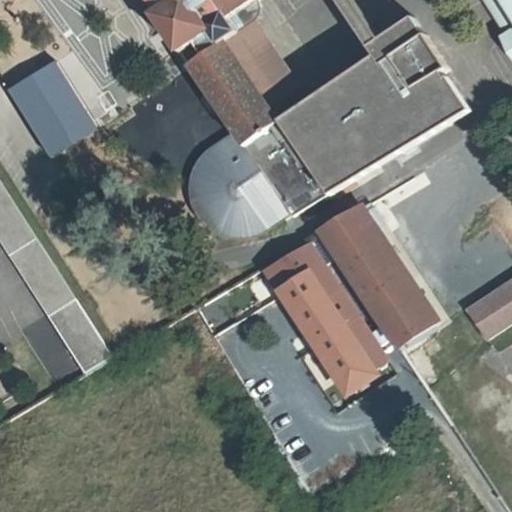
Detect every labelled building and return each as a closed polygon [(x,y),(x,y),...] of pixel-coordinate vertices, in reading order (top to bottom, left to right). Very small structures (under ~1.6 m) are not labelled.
[(240,31),(247,26),(243,20),(251,14),(271,0),(152,0),(163,15),(159,18),(239,133),(247,128),(256,139),(263,134),(260,128),(271,121),(269,119),(265,113),(274,107),(230,41),(241,33),(240,31)] [(381,45),(354,0),(335,0),(336,4),(368,52),(381,45)] [(511,0),(492,0),(511,29),(511,0)] [(274,107),(286,98),(301,87),(256,20),(247,26),(240,31),(241,33),(230,41),(274,107)] [(370,167),(368,171),(327,197),(333,206),(475,119),(451,76),(426,36),(416,20),(381,45),(368,52),(374,60),(280,120),(308,164),(347,138),(352,139),(358,142),(360,146),(365,154),(370,162),(370,167)] [(54,58),(6,84),(45,154),(93,128),(54,58)] [(274,107),(265,113),(269,119),(278,113),(274,107)] [(278,113),(269,119),(271,121),(279,116),(278,113)] [(247,128),(239,133),(213,151),(199,171),(196,195),(204,217),(223,233),(246,239),(270,232),(293,217),(294,220),(333,206),(327,197),(368,171),(370,167),(370,162),(365,154),(360,146),(358,142),(352,139),(347,138),(308,164),(280,120),(279,116),(271,121),(260,128),(263,134),(256,139),(247,128)] [(487,202),(511,186),(511,178),(488,141),(460,159),(487,202)] [(0,183),(0,237),(51,317),(75,301),(0,183)] [(483,201),(442,217),(447,230),(489,214),(483,201)] [(325,231),(374,304),(408,281),(361,210),(325,231)] [(314,243),(302,251),(356,337),(368,328),(314,243)] [(356,337),(302,251),(271,270),(351,396),(382,375),(379,371),(390,362),(368,328),(356,337)] [(402,347),(436,325),(408,281),(374,304),(402,347)] [(511,283),(468,313),(489,344),(511,327),(511,283)] [(210,330),(236,320),(227,297),(201,307),(210,330)] [(113,359),(75,301),(51,317),(87,374),(113,359)] [(231,339),(242,360),(277,342),(266,321),(231,339)] [(402,347),(408,356),(423,347),(442,334),(436,325),(402,347)] [(423,347),(408,356),(431,390),(446,382),(423,347)]
